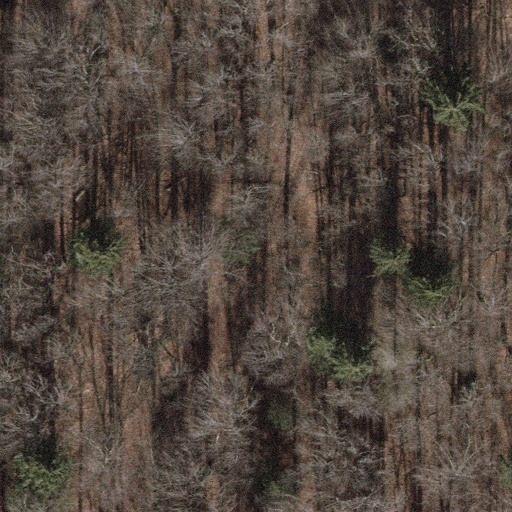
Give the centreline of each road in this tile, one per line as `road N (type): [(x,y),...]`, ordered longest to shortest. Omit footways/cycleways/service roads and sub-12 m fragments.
road 1 (track): [(290,237),(154,511)]
road 2 (track): [(290,237),(310,0)]
